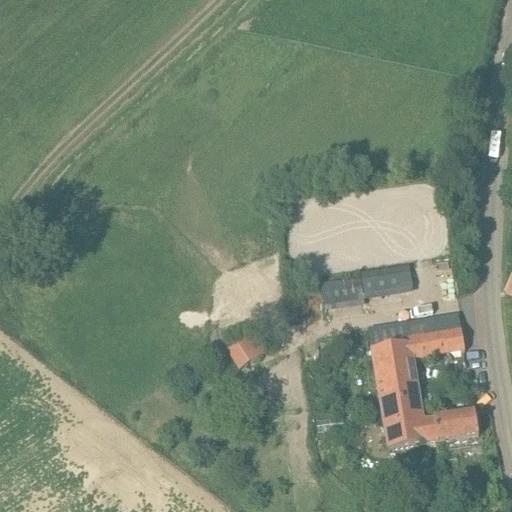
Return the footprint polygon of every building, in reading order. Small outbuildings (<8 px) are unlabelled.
[(360,278),(360,281),(364,306),(412,300),(408,272),(360,278)] [(324,315),(364,310),(364,306),(360,281),(320,286),(324,315)] [(369,333),(372,352),(406,346),(405,340),(461,332),(458,318),(369,333)] [(406,346),(372,352),(389,453),(478,439),(475,417),(424,423),(413,363),(464,354),(461,332),(405,340),(406,346)] [(227,353),(239,372),(263,357),(251,338),(227,353)]
